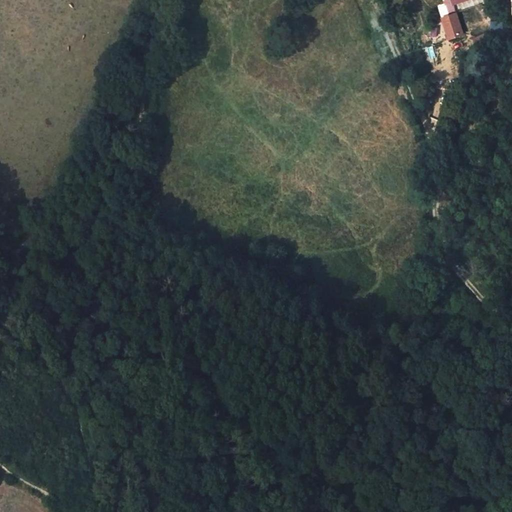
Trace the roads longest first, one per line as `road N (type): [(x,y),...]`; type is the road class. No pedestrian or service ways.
road 1 (track): [(375,0),(432,142),(447,269),(395,402),(320,503),(309,509),(247,448),(184,338),(119,304),(77,260)]
road 2 (track): [(42,230),(77,260),(123,177),(144,120),(149,0)]
